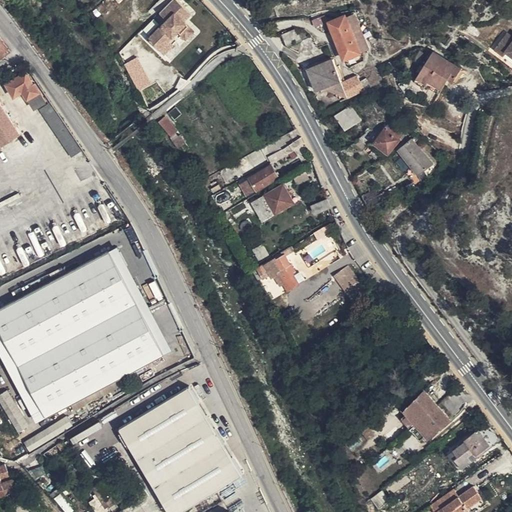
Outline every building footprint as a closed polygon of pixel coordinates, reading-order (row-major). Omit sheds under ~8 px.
[(188,14),(174,0),(170,0),(157,14),(165,21),(147,39),(156,49),(165,40),(174,32),(182,40),(191,31),(181,21),(188,14)] [(312,20),(315,27),(326,23),(324,16),(312,20)] [(342,56),(344,60),(360,53),(359,50),(346,19),(345,16),(329,22),(342,56)] [(346,19),(359,50),(367,47),(355,16),(346,19)] [(295,29),(281,35),(287,47),(301,41),(295,29)] [(511,37),(506,33),(494,48),(503,56),(506,51),(511,55),(511,37)] [(0,56),(10,49),(0,36),(0,56)] [(161,53),(169,44),(165,40),(156,49),(161,53)] [(451,75),(456,78),(461,69),(433,51),(417,77),(428,83),(430,81),(442,88),(443,88),(449,79),(451,75)] [(341,83),(344,81),(338,66),(337,67),(334,59),(332,60),(341,83)] [(361,81),(357,76),(348,80),(344,81),(341,83),(332,60),(308,69),(318,91),(321,90),(335,84),(340,96),(342,101),(364,90),(365,92),(372,88),(366,78),(361,81)] [(33,85),(24,71),(21,73),(22,74),(7,84),(13,96),(22,91),(32,106),(43,99),(35,84),(33,85)] [(428,83),(417,77),(415,81),(425,88),(427,85),(439,93),(442,88),(430,81),(428,83)] [(411,89),(404,80),(399,84),(405,93),(411,89)] [(337,97),(340,96),(335,84),(321,90),(322,92),(328,89),(335,92),(337,97)] [(0,142),(2,146),(20,134),(0,103),(0,142)] [(49,103),(39,110),(71,158),(81,151),(49,103)] [(351,105),(335,116),(344,131),(361,121),(351,105)] [(159,121),(171,136),(176,132),(177,131),(164,115),(159,121)] [(387,129),(399,138),(403,133),(392,124),(387,129)] [(399,139),(399,138),(387,129),(386,128),(382,134),(375,143),(389,153),(399,139)] [(178,135),(172,140),(177,147),(180,146),(185,142),(180,134),(178,135)] [(305,165),(312,161),(302,137),(283,149),(287,153),(288,154),(289,154),(295,150),(298,156),(305,165)] [(414,182),(416,187),(422,183),(421,180),(417,175),(424,170),(428,176),(435,171),(431,165),(433,164),(412,139),(399,150),(413,167),(407,173),(414,182)] [(366,145),(361,140),(357,145),(362,149),(366,145)] [(185,142),(180,146),(185,152),(189,149),(185,142)] [(290,161),(298,156),(295,150),(289,154),(291,157),(288,160),(290,161)] [(250,178),(257,189),(279,177),(271,165),(250,178)] [(311,178),(306,170),(293,178),(298,186),(311,178)] [(421,180),(428,176),(424,170),(417,175),(421,180)] [(254,192),(257,189),(250,178),(247,181),(254,192)] [(294,202),(283,185),(253,202),(263,220),(294,202)] [(380,203),(377,197),(374,191),(363,197),(368,209),(380,203)] [(385,192),(377,197),(380,203),(389,198),(385,192)] [(19,193),(0,202),(0,203),(2,207),(21,197),(19,193)] [(246,207),(251,204),(253,204),(250,199),(244,203),(246,207)] [(315,214),(330,207),(327,199),(312,205),(315,214)] [(260,259),(268,254),(263,244),(255,249),(260,259)] [(289,266),(291,265),(286,256),(292,252),(291,251),(293,250),(291,247),(281,253),(283,255),(277,259),(276,257),(271,260),(273,264),(281,278),(284,283),(289,290),(300,284),(294,273),(289,266)] [(18,364),(136,302),(108,250),(0,307),(0,329),(9,347),(18,364)] [(357,305),(371,296),(349,263),(335,273),(357,305)] [(264,268),(262,265),(248,274),(255,285),(258,283),(264,280),(263,278),(270,274),(267,268),(266,266),(264,268)] [(258,283),(255,285),(259,295),(263,293),(258,283)] [(164,355),(136,302),(18,364),(46,417),(133,371),(135,376),(146,369),(144,366),(164,355)] [(299,357),(290,340),(285,342),(294,359),(299,357)] [(101,421),(162,511),(259,511),(242,474),(181,372),(101,421)] [(9,388),(0,392),(0,399),(19,430),(30,423),(9,388)] [(416,423),(436,406),(424,392),(406,411),(408,413),(416,423)] [(429,438),(449,421),(436,406),(416,423),(426,434),(429,438)] [(416,423),(408,413),(402,417),(411,428),(416,423)] [(502,440),(489,422),(465,440),(466,441),(453,451),(458,456),(455,458),(463,468),(478,456),(477,455),(490,445),(492,448),(502,440)] [(426,434),(416,423),(411,428),(421,439),(426,434)] [(29,455),(37,450),(30,440),(22,445),(27,453),(29,455)] [(18,460),(26,454),(18,441),(10,446),(18,460)] [(66,448),(61,442),(57,445),(62,452),(66,448)] [(478,458),(492,448),(490,445),(477,455),(478,456),(478,458)] [(56,455),(51,449),(43,455),(48,461),(56,455)] [(458,456),(453,451),(449,455),(461,470),(463,468),(455,458),(458,456)] [(117,455),(110,459),(115,466),(122,462),(117,455)] [(44,473),(34,461),(25,468),(36,481),(44,473)] [(122,462),(115,466),(120,473),(126,468),(122,462)] [(10,480),(4,465),(0,466),(0,476),(1,480),(2,481),(2,483),(10,480)] [(13,479),(10,480),(2,483),(0,484),(7,494),(11,492),(18,489),(13,479)] [(60,493),(70,485),(66,481),(57,488),(60,493)] [(101,484),(93,489),(100,499),(97,502),(103,510),(114,502),(101,484)] [(444,496),(431,506),(435,511),(462,511),(482,498),(474,486),(454,500),(449,503),(444,496)] [(14,499),(21,496),(18,489),(11,492),(14,499)] [(100,499),(93,489),(90,491),(97,502),(100,499)] [(382,490),(372,498),(380,509),(390,501),(382,490)] [(449,493),(444,496),(449,503),(454,500),(449,493)] [(27,511),(19,502),(14,507),(18,511),(27,511)]
